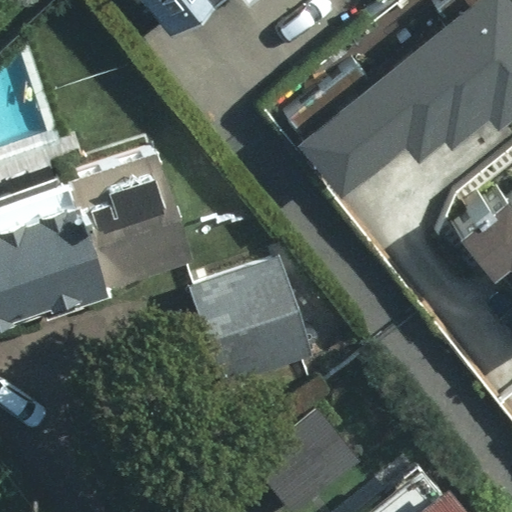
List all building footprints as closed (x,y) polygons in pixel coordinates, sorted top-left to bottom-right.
[(151,0),(163,15),(181,0),(151,0)] [(511,0),(428,0),(294,114),(337,164),(390,119),(404,134),(431,111),(442,123),(480,91),(487,99),(511,77),(511,0)] [(148,143),(0,192),(0,312),(185,251),(148,143)] [(511,185),(470,220),(511,270),(511,185)] [(283,245),(177,276),(206,375),(312,344),(283,245)] [(474,511),(409,435),(317,511),(474,511)]
